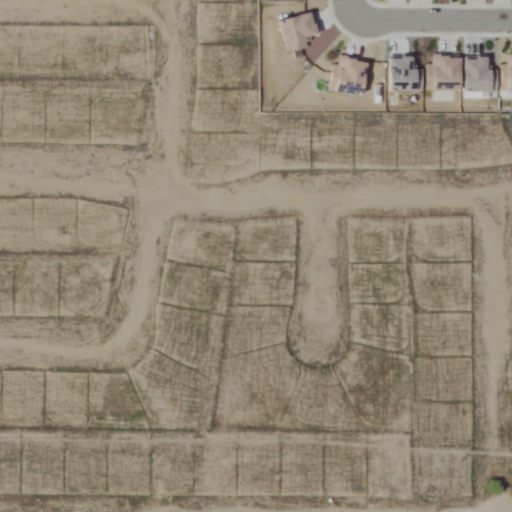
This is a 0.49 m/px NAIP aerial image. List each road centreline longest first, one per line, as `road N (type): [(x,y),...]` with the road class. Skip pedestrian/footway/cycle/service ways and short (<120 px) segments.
road 1 (residential): [(0,178),(155,183),(180,199),(511,191)]
road 2 (residential): [(173,0),(173,102),(120,346)]
road 3 (residential): [(496,197),(502,511)]
road 4 (residential): [(511,19),(352,16)]
road 5 (residential): [(319,197),(321,341)]
road 6 (residential): [(0,345),(120,346)]
